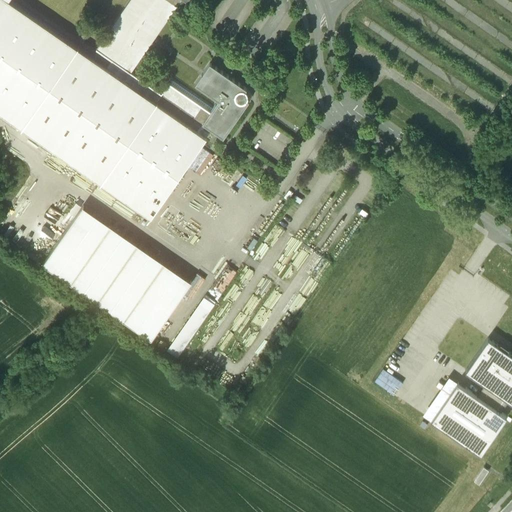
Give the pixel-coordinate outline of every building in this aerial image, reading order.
[(0,0),(0,111),(151,216),(206,136),(107,67),(10,0),(0,0)] [(129,0),(96,49),(112,60),(130,72),(180,0),(129,0)] [(213,107),(171,79),(169,83),(168,83),(161,93),(130,72),(112,60),(107,67),(206,136),(209,132),(202,128),(205,125),(221,101),(218,100),(213,107)] [(246,88),(210,63),(195,84),(218,100),(221,101),(205,125),(223,137),(249,100),(247,99),(247,97),(247,94),(247,92),(245,90),(246,88)] [(295,194),(293,198),(300,203),(303,199),(295,194)] [(191,281),(83,206),(43,264),(151,338),(191,281)] [(230,264),(219,282),(227,287),(239,270),(230,264)] [(204,297),(167,350),(177,357),(214,304),(204,297)] [(511,353),(488,337),(465,370),(485,384),(508,400),(511,401),(511,353)] [(385,367),(376,380),(396,393),(405,381),(385,367)] [(481,453),(507,415),(501,411),(478,395),(457,381),(431,419),(481,453)] [(508,400),(485,384),(478,395),(501,411),(508,400)] [(484,464),(476,479),(483,483),(491,468),(484,464)]
